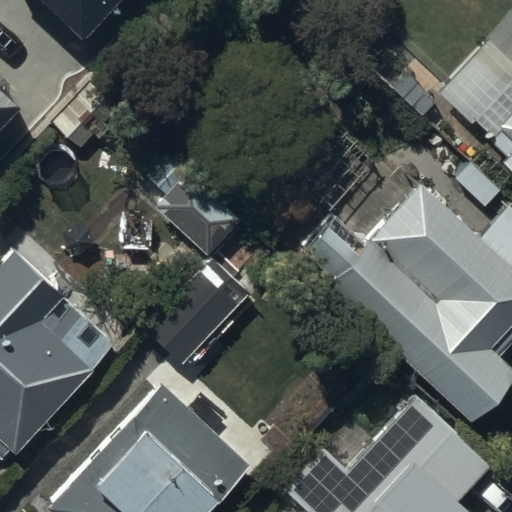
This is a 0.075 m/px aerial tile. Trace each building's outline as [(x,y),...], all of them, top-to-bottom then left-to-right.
[(40,0),(80,36),(114,0),(40,0)] [(0,82),(0,124),(21,101),(0,82)] [(511,103),(495,121),(501,127),(491,138),(506,152),(504,156),(511,164),(511,103)] [(185,159),(151,196),(204,245),(238,208),(185,159)] [(511,335),(511,260),(418,175),(355,245),(326,218),(292,254),(469,414),(509,370),(493,356),(511,335)] [(232,221),(141,316),(179,354),(245,285),(259,298),(275,282),(259,266),(269,256),(232,221)] [(59,293),(13,250),(0,264),(0,452),(7,445),(15,448),(92,365),(38,315),(59,293)] [(203,511),(250,463),(160,378),(33,511),(203,511)] [(469,511),(455,499),(487,464),(414,397),(346,470),(322,449),(285,489),(305,508),(301,511),(469,511)]
